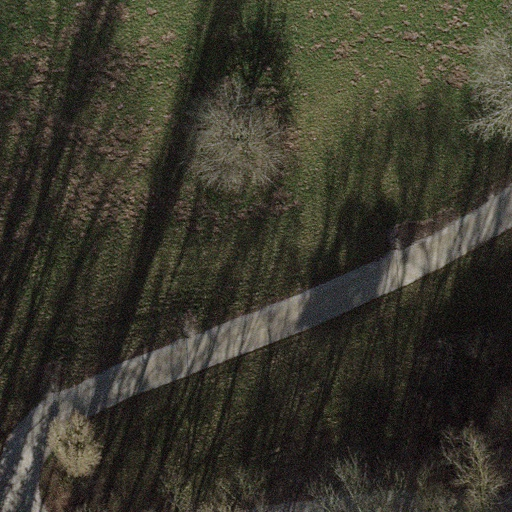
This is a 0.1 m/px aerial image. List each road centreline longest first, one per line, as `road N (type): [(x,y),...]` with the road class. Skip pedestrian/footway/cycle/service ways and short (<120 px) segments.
road 1 (track): [(511,208),(331,304),(111,388),(46,429),(22,496)]
road 2 (track): [(511,485),(22,496)]
